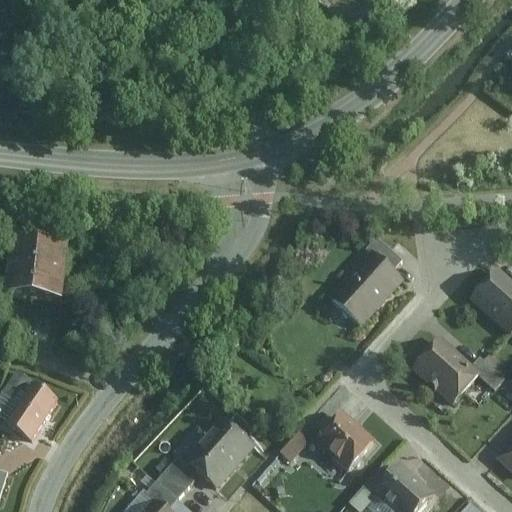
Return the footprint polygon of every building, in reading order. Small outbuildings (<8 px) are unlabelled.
[(362,0),(372,9),(380,0),(362,0)] [(402,263),(380,244),(371,254),(392,274),(402,263)] [(62,308),(67,256),(8,250),(3,302),(62,308)] [(358,331),(403,284),(392,274),(371,254),(327,301),(358,331)] [(511,336),(511,288),(496,276),(471,306),(510,339),(511,336)] [(467,375),(439,347),(412,374),(450,411),(476,383),(467,375)] [(509,383),(480,359),(467,375),(476,383),(496,399),(509,383)] [(57,409),(26,386),(0,421),(0,431),(25,451),(57,409)] [(345,480),(375,446),(342,416),(311,450),(345,480)] [(254,453),(222,424),(185,464),(200,478),(217,493),(254,453)] [(310,442),(300,434),(278,460),(288,468),(310,442)] [(511,445),(494,464),(511,481),(511,445)] [(185,464),(179,458),(154,485),(175,505),(200,478),(185,464)] [(386,511),(423,511),(433,502),(403,474),(385,491),(376,502),(386,511)] [(348,510),(349,511),(367,511),(376,502),(385,491),(373,481),(348,510)] [(168,511),(175,505),(154,485),(143,496),(159,511),(168,511)] [(159,511),(143,496),(128,511),(159,511)]
